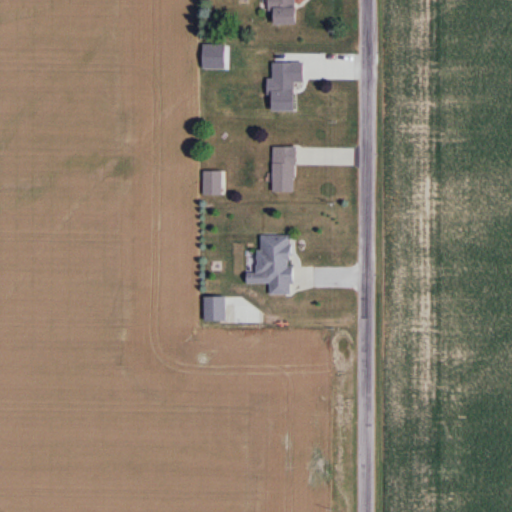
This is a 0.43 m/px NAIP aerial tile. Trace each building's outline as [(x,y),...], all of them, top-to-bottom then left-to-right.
[(296,25),(296,0),(272,0),(273,26),(296,25)] [(274,63),(274,111),(295,111),(295,63),(274,63)] [(297,147),(274,147),(273,193),(297,193),(297,147)] [(204,195),(224,195),(224,171),(204,171),(204,195)] [(260,236),(260,272),(249,272),(248,284),(272,284),(271,295),(293,295),(293,236),(260,236)] [(228,297),(206,297),(206,322),(228,322),(228,297)]
